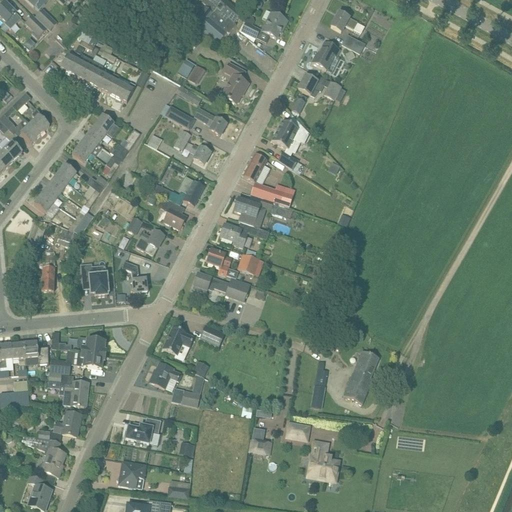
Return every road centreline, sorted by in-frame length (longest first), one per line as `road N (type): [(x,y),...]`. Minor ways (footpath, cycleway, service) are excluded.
road 1 (track): [(332,498),(351,486),(426,318),(511,167)]
road 2 (residential): [(159,313),(320,0)]
road 3 (residential): [(65,511),(99,420),(159,313)]
road 4 (residential): [(1,327),(159,313)]
